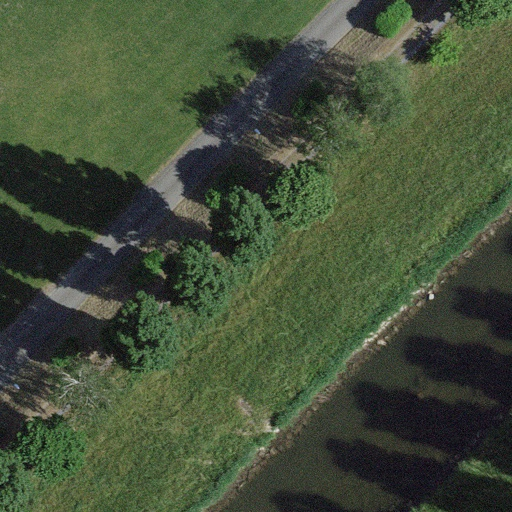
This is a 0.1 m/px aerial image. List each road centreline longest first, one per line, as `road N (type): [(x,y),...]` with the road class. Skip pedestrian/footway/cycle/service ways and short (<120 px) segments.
road 1 (track): [(0,485),(511,37)]
road 2 (residential): [(0,369),(367,0)]
